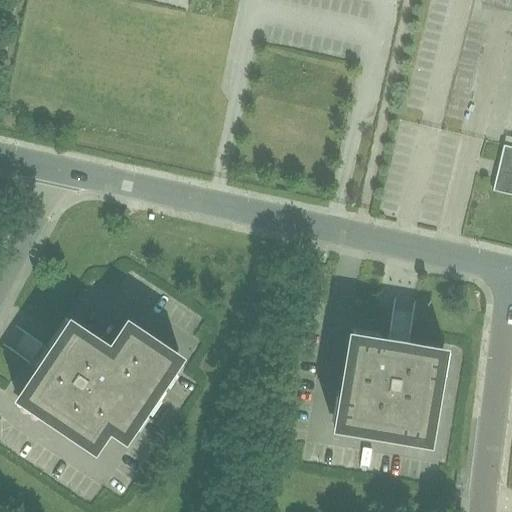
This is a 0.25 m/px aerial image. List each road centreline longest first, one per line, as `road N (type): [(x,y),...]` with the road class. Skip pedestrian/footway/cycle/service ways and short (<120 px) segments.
road 1 (tertiary): [(511,272),(64,172)]
road 2 (residential): [(511,285),(482,511)]
road 3 (residential): [(0,285),(64,172)]
